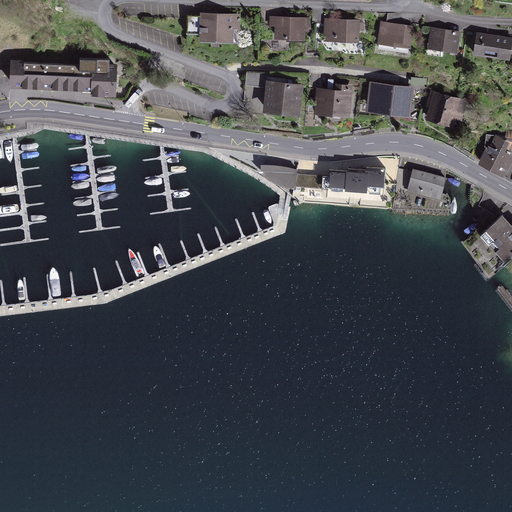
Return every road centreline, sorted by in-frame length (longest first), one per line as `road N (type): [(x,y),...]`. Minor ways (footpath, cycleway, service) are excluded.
road 1 (primary): [(511,190),(410,142),(310,148),(130,119)]
road 2 (residential): [(130,119),(129,102),(148,82),(205,101),(236,93),(212,70),(118,35),(102,20),(104,0)]
road 3 (residential): [(255,0),(413,6)]
road 4 (primary): [(130,119),(0,110)]
